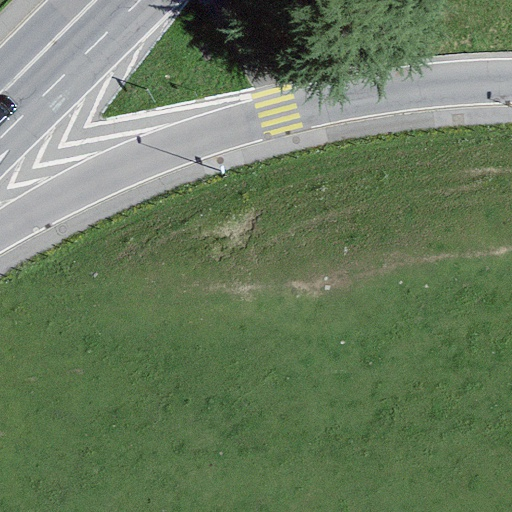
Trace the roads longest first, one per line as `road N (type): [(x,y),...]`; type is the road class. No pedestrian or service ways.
road 1 (primary): [(0,226),(165,147),(272,112),(404,85),(511,79)]
road 2 (secondary): [(0,112),(112,0)]
